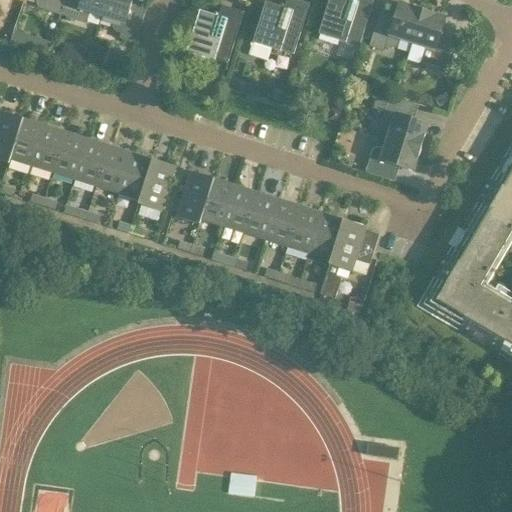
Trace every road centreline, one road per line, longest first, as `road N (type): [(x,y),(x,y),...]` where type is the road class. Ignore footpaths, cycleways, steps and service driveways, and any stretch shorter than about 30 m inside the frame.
road 1 (residential): [(427,207),(133,113)]
road 2 (residential): [(427,207),(511,38)]
road 3 (residential): [(133,113),(0,72)]
